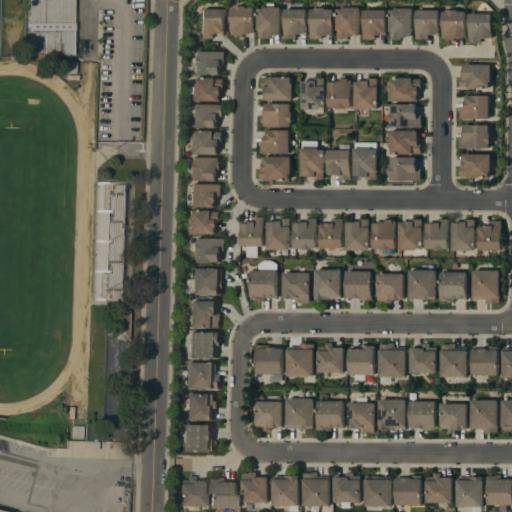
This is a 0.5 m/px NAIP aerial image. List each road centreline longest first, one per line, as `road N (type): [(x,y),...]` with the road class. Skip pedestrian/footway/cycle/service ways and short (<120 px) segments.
road 1 (residential): [(272,325),(511,322),(262,454),(240,437),(241,340),(272,325)]
road 2 (residential): [(167,0),(157,511)]
road 3 (residential): [(430,200),(265,200),(248,194),(240,174),(247,70),(257,63),(417,61)]
road 4 (residential): [(417,61),(433,63),(443,82),(444,201)]
